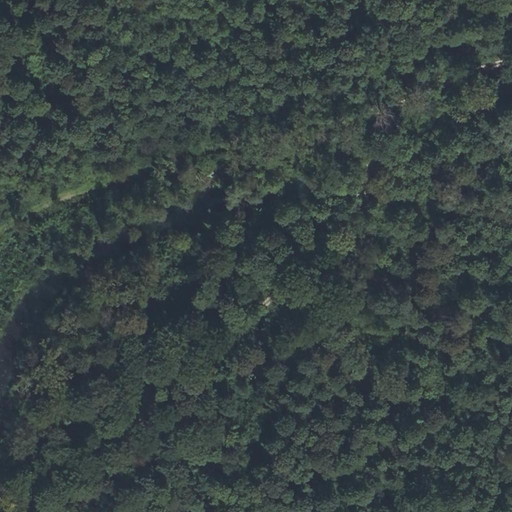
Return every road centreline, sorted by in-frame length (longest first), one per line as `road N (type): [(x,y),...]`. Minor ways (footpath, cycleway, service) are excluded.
road 1 (track): [(417,99),(96,173),(0,222)]
road 2 (track): [(138,511),(213,352),(333,258)]
road 3 (track): [(432,511),(338,303),(333,258)]
road 4 (track): [(333,258),(395,169),(417,99)]
